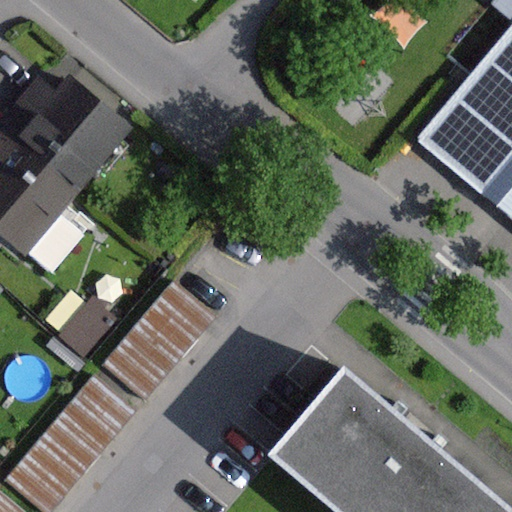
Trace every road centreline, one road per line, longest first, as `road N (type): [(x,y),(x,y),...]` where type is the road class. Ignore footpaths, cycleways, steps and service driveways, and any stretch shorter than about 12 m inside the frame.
road 1 (residential): [(511,345),(367,217),(196,85)]
road 2 (residential): [(196,85),(90,0)]
